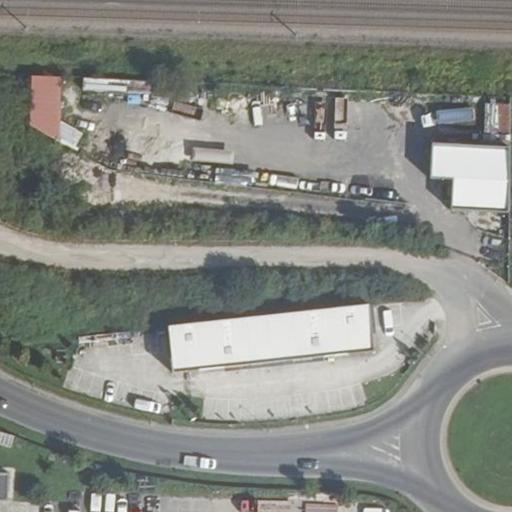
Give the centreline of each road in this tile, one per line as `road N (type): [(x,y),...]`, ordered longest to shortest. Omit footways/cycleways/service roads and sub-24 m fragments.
road 1 (primary): [(0,405),(144,451),(308,462),(415,447)]
road 2 (unclassified): [(0,244),(24,259),(71,266),(399,267)]
road 3 (unclassified): [(490,351),(445,284),(399,267)]
road 4 (primary): [(490,351),(435,386),(415,447)]
